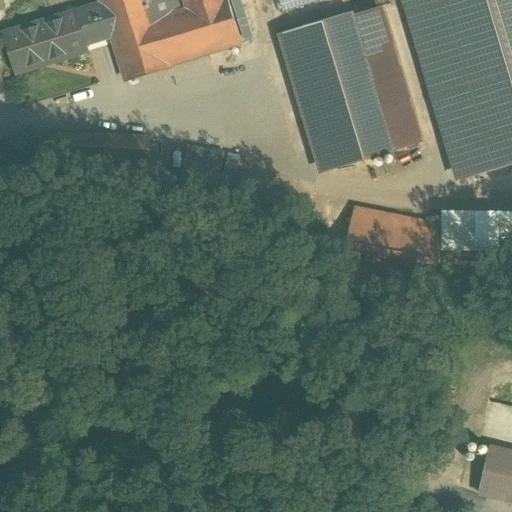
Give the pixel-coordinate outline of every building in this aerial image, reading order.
[(105,40),(93,0),(77,0),(2,22),(15,67),(105,40)] [(150,0),(100,0),(122,69),(168,55),(248,29),(238,0),(183,0),(185,4),(155,13),(150,0)] [(511,0),(404,0),(460,170),(511,152),(511,0)] [(400,137),(361,4),(285,26),(324,159),(400,137)] [(208,163),(209,151),(188,149),(186,161),(208,163)] [(445,216),(352,197),(345,231),(438,250),(445,216)] [(511,439),(494,435),(482,486),(511,492),(511,439)]
